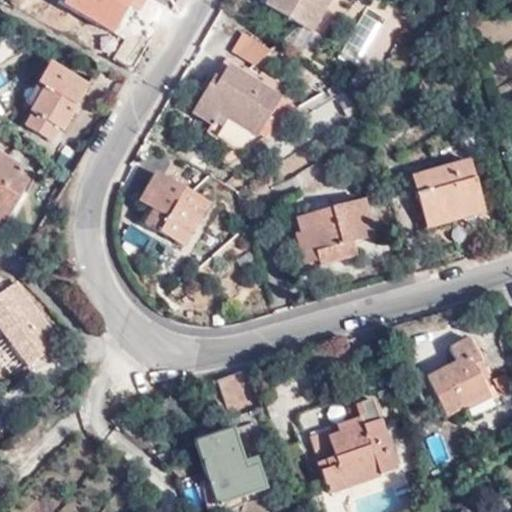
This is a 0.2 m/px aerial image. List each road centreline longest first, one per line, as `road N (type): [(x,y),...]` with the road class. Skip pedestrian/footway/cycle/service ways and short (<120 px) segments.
road 1 (residential): [(200,0),(91,199),(91,265),(144,339)]
road 2 (residential): [(144,339),(174,352),(213,353),(511,271)]
road 3 (residential): [(0,258),(100,351),(125,353),(144,339)]
